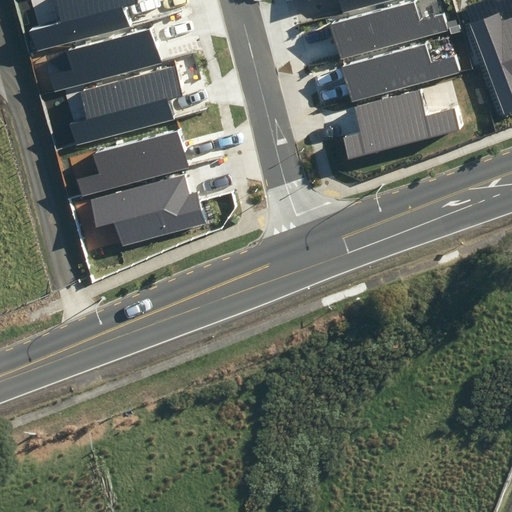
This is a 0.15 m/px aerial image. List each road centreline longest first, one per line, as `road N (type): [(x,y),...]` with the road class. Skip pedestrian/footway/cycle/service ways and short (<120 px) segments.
road 1 (tertiary): [(313,242),(0,372)]
road 2 (residential): [(313,242),(283,178),(237,0)]
road 3 (tertiary): [(511,168),(313,242)]
